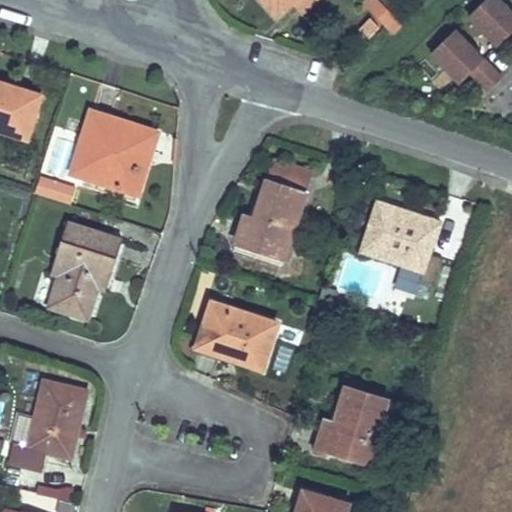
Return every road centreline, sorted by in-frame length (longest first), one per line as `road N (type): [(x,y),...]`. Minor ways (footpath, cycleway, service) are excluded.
road 1 (residential): [(131,372),(236,74)]
road 2 (residential): [(511,168),(236,74)]
road 3 (residential): [(97,511),(131,372)]
road 4 (residential): [(0,329),(131,372)]
